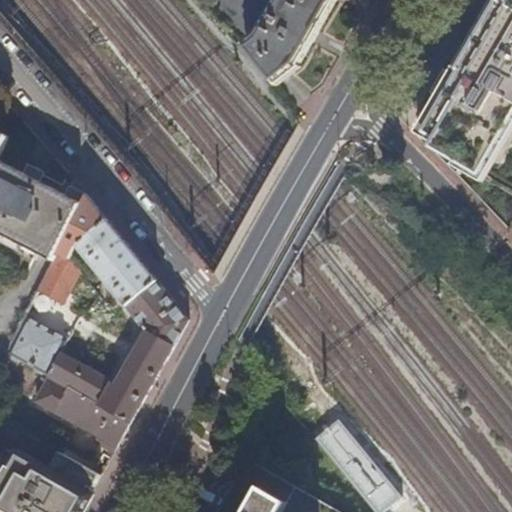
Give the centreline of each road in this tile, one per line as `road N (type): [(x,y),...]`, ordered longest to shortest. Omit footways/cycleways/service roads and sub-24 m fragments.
road 1 (residential): [(227,315),(0,52)]
road 2 (tertiary): [(343,99),(227,315)]
road 3 (residential): [(511,263),(380,125),(343,99)]
road 4 (tertiary): [(121,511),(227,315)]
